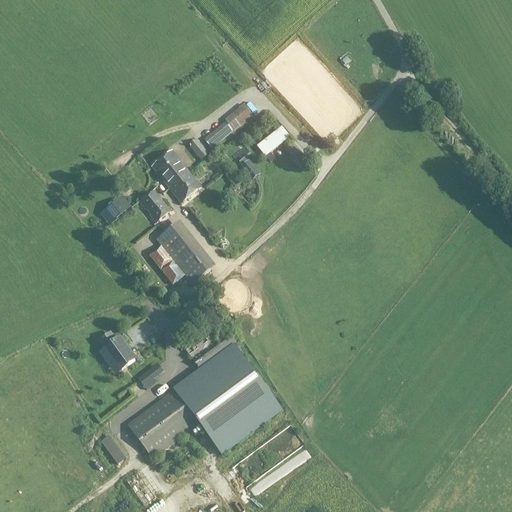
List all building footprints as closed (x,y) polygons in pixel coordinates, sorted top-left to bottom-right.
[(273,50),(278,47),(272,38),(267,41),(273,50)] [(270,57),(274,61),(284,51),(280,46),(270,57)] [(212,151),(254,117),(245,105),(225,121),(226,122),(204,140),(212,151)] [(266,158),(289,139),(282,129),(258,148),(266,158)] [(209,156),(197,141),(189,147),(202,162),(209,156)] [(183,205),(202,189),(174,155),(154,170),(183,205)] [(172,213),(155,192),(140,204),(146,212),(147,211),(151,216),(150,217),(157,225),(172,213)] [(123,200),(111,211),(118,220),(131,210),(123,200)] [(180,225),(159,242),(193,284),(214,267),(180,225)] [(215,233),(221,239),(228,233),(222,227),(215,233)] [(175,296),(183,293),(180,285),(172,287),(175,296)] [(126,330),(149,364),(168,351),(145,317),(126,330)] [(138,361),(121,338),(117,341),(111,333),(99,342),(104,350),(99,354),(116,377),(138,361)] [(128,426),(154,461),(200,425),(222,455),(283,410),(236,347),(128,426)] [(195,347),(186,351),(188,358),(198,354),(195,347)] [(193,362),(197,367),(211,355),(208,351),(193,362)] [(139,376),(143,373),(137,364),(133,367),(139,376)] [(157,383),(148,373),(139,380),(147,391),(157,383)] [(101,440),(116,464),(124,459),(109,435),(101,440)] [(220,511),(209,497),(189,511),(220,511)]
